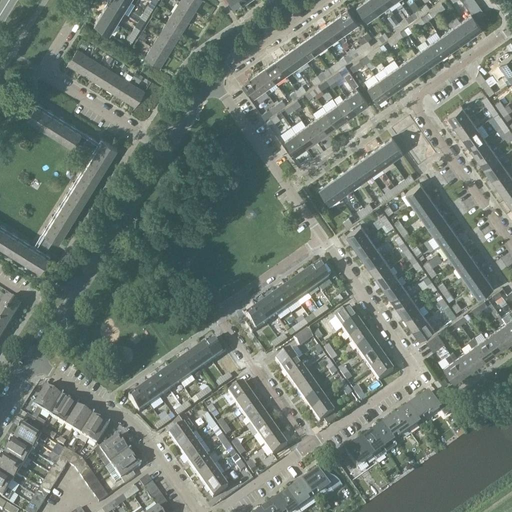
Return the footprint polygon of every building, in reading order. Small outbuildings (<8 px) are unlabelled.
[(122,12),(129,1),(126,0),(108,0),(107,2),(122,12)] [(145,10),(144,11),(149,13),(153,7),(155,3),(150,0),(148,4),(145,10)] [(179,0),(179,1),(194,10),(200,0),(179,0)] [(366,20),(377,13),(368,0),(363,0),(356,6),(366,20)] [(368,0),(377,13),(387,5),(383,0),(368,0)] [(187,21),(194,10),(179,1),(172,12),(187,21)] [(470,12),(478,6),(475,1),(466,7),(470,12)] [(115,23),(122,12),(107,2),(100,13),(115,23)] [(435,8),(438,12),(445,8),(441,3),(435,8)] [(423,12),(429,8),(426,4),(420,8),(423,12)] [(473,16),(481,10),(478,6),(470,12),(473,16)] [(336,16),(346,30),(357,23),(347,8),(336,16)] [(416,17),(423,12),(420,8),(413,13),(416,17)] [(432,17),(438,12),(435,8),(429,12),(432,17)] [(476,21),(485,15),(481,10),(473,16),(476,21)] [(145,20),(149,13),(144,11),(140,17),(145,20)] [(180,33),(187,21),(172,12),(165,23),(180,33)] [(109,33),(115,23),(100,13),(94,24),(109,33)] [(470,36),(481,29),(481,28),(471,14),(460,22),(470,36)] [(336,38),(346,30),(336,16),(326,23),(336,38)] [(414,22),(417,27),(424,22),(421,17),(414,22)] [(402,27),(408,23),(405,18),(399,23),(402,27)] [(411,31),(417,27),(414,22),(408,26),(411,31)] [(460,43),(470,36),(460,22),(450,29),(460,43)] [(173,44),(180,33),(165,23),(158,35),(173,44)] [(326,45),(336,38),(326,23),(316,30),(326,45)] [(396,32),(402,27),(399,23),(393,27),(396,32)] [(135,35),(139,29),(135,26),(131,32),(135,35)] [(450,50),(460,43),(450,29),(440,36),(450,50)] [(315,52),(326,45),(316,30),(305,38),(315,52)] [(131,42),(135,35),(131,32),(127,39),(131,42)] [(394,36),(397,41),(403,37),(400,32),(394,36)] [(381,42),(388,37),(385,33),(378,37),(381,42)] [(166,55),(173,44),(158,35),(151,46),(166,55)] [(390,45),(397,41),(394,36),(387,41),(390,45)] [(439,58),(450,50),(440,36),(429,43),(439,58)] [(305,59),(315,52),(305,38),(295,45),(305,59)] [(358,46),(361,51),(370,44),(367,40),(358,46)] [(87,52),(89,47),(81,43),(79,49),(87,52)] [(429,65),(439,58),(429,43),(419,51),(429,65)] [(295,67),(305,59),(295,45),(285,52),(295,67)] [(159,67),(166,55),(151,46),(144,57),(159,67)] [(382,51),(379,47),(379,46),(373,51),(376,56),(382,51)] [(78,71),(88,56),(76,49),(67,64),(78,71)] [(370,60),(376,56),(373,51),(367,55),(370,60)] [(419,72),(429,65),(419,51),(409,58),(419,72)] [(285,74),(295,67),(285,52),(274,59),(285,74)] [(505,74),(511,69),(511,53),(498,64),(505,74)] [(89,78),(99,63),(88,56),(78,71),(89,78)] [(340,66),(347,61),(343,57),(337,61),(340,66)] [(408,79),(419,72),(409,58),(398,65),(408,79)] [(274,81),(285,74),(274,59),(264,67),(274,81)] [(334,70),(340,66),(337,61),(330,66),(334,70)] [(359,61),(352,65),(355,70),(362,65),(359,61)] [(101,85),(110,70),(99,63),(89,78),(101,85)] [(398,87),(408,79),(398,65),(388,72),(398,87)] [(264,88),(274,81),(264,67),(254,74),(264,88)] [(112,92),(121,77),(110,70),(101,85),(112,92)] [(320,80),(326,76),(323,71),(317,75),(320,80)] [(341,75),(338,71),(332,75),(335,80),(341,75)] [(367,103),(357,89),(355,86),(357,85),(349,72),(343,75),(352,88),(350,89),(352,92),(346,96),(357,111),(367,103)] [(388,94),(398,87),(388,72),(377,80),(388,94)] [(253,96),(264,88),(254,74),(243,82),(253,96)] [(313,85),(320,80),(317,75),(310,80),(313,85)] [(328,84),(335,80),(332,75),(325,80),(328,84)] [(485,80),(480,83),(484,89),(489,86),(496,81),(492,75),(485,80)] [(123,99),(132,84),(121,77),(112,92),(123,99)] [(377,101),(388,94),(377,80),(367,87),(377,101)] [(132,84),(123,99),(135,106),(144,91),(132,84)] [(321,90),(318,85),(317,85),(311,89),(314,94),(321,90)] [(299,94),(305,90),(302,86),(296,90),(299,94)] [(484,89),(489,96),(494,93),(489,86),(484,89)] [(308,99),(314,94),(311,89),(304,94),(308,99)] [(292,99),(299,94),(296,90),(289,95),(292,99)] [(346,118),(357,111),(346,96),(336,103),(346,118)] [(486,106),(490,103),(486,96),(481,99),(486,106)] [(278,109),(285,105),(281,100),(275,104),(278,109)] [(290,104),(294,109),(300,104),(297,100),(290,104)] [(499,110),(504,107),(499,100),(495,104),(499,110)] [(38,126),(48,110),(36,102),(36,103),(26,119),(38,126)] [(336,125),(346,118),(336,103),(326,111),(336,125)] [(490,112),(495,109),(490,103),(486,106),(490,112)] [(272,113),(278,109),(275,104),(269,109),(272,113)] [(287,113),(294,109),(290,104),(284,109),(287,113)] [(454,126),(469,116),(461,106),(447,116),(454,126)] [(499,110),(504,116),(508,113),(504,107),(499,110)] [(49,133),(59,117),(48,110),(38,126),(49,133)] [(326,132),(336,125),(326,111),(316,118),(326,132)] [(279,119),(276,114),(270,119),(273,123),(279,119)] [(462,137),(476,127),(469,116),(454,126),(462,137)] [(60,140),(71,124),(59,117),(49,133),(60,140)] [(500,126),(505,123),(500,117),(496,120),(500,126)] [(316,140),(326,132),(316,118),(305,125),(316,140)] [(505,133),(509,129),(505,123),(500,126),(505,133)] [(72,147),(82,131),(71,124),(60,140),(72,147)] [(305,147),(316,140),(305,125),(295,132),(305,147)] [(469,147),(483,137),(476,127),(462,137),(469,147)] [(294,154),(305,147),(295,132),(284,140),(294,154)] [(83,135),(77,145),(88,151),(94,142),(95,140),(84,133),(83,135)] [(391,159),(402,152),(391,137),(380,145),(391,159)] [(476,157),(490,147),(483,137),(469,147),(476,157)] [(107,163),(115,151),(116,150),(116,148),(100,138),(91,153),(107,163)] [(380,167),(391,159),(380,145),(370,152),(380,167)] [(483,168),(498,157),(490,147),(476,157),(483,168)] [(370,174),(380,167),(370,152),(360,159),(370,174)] [(100,174),(107,163),(91,153),(84,164),(100,174)] [(491,178),(505,168),(498,157),(483,168),(491,178)] [(360,181),(370,174),(360,159),(349,167),(360,181)] [(93,185),(100,174),(84,164),(77,175),(93,185)] [(349,188),(360,181),(349,167),(339,174),(349,188)] [(498,188),(511,178),(511,177),(505,168),(491,178),(498,188)] [(339,196),(349,188),(339,174),(329,181),(339,196)] [(408,183),(414,179),(411,174),(405,179),(408,183)] [(86,197),(93,185),(77,175),(70,187),(86,197)] [(505,199),(511,193),(511,178),(498,188),(505,199)] [(401,188),(408,183),(405,179),(398,183),(401,188)] [(328,203),(339,196),(329,181),(318,188),(328,203)] [(412,204),(427,194),(419,183),(404,193),(412,204)] [(79,208),(86,197),(70,187),(63,198),(79,208)] [(387,198),(393,193),(390,189),(384,193),(387,198)] [(380,202),(387,198),(384,193),(377,198),(380,202)] [(419,214),(434,204),(427,194),(412,204),(419,214)] [(72,220),(79,208),(63,198),(56,210),(72,220)] [(369,203),(363,208),(366,212),(373,208),(369,203)] [(427,225),(441,214),(434,204),(419,214),(427,225)] [(384,208),(388,215),(393,212),(388,205),(384,208)] [(360,217),(366,212),(363,208),(357,212),(360,217)] [(65,231),(72,220),(56,210),(48,221),(65,231)] [(384,224),(389,221),(384,214),(379,217),(384,224)] [(434,235),(449,224),(441,214),(427,225),(434,235)] [(345,227),(352,222),(349,218),(342,222),(345,227)] [(398,229),(403,226),(398,220),(394,223),(398,229)] [(57,243),(65,231),(48,221),(41,232),(57,243)] [(388,230),(393,227),(389,221),(384,224),(388,230)] [(441,245),(456,235),(449,224),(434,235),(441,245)] [(0,246),(2,248),(12,232),(1,225),(0,226),(0,246)] [(353,246),(368,235),(360,225),(345,235),(353,246)] [(398,229),(403,235),(407,232),(403,226),(398,229)] [(14,255),(24,239),(12,232),(2,248),(14,255)] [(360,256),(375,246),(368,235),(353,246),(360,256)] [(398,244),(403,241),(398,235),(394,238),(398,244)] [(448,255),(463,245),(456,235),(441,245),(448,255)] [(43,237),(38,245),(47,250),(51,242),(43,237)] [(29,256),(35,246),(24,239),(14,255),(25,262),(29,256)] [(413,250),(417,246),(413,240),(408,243),(413,250)] [(403,250),(407,247),(403,241),(398,244),(403,250)] [(456,266),(470,255),(463,245),(448,255),(456,266)] [(50,255),(36,247),(35,246),(29,256),(25,262),(38,270),(40,271),(50,255)] [(367,266),(382,256),(375,246),(360,256),(367,266)] [(413,250),(417,256),(422,253),(417,246),(413,250)] [(413,265),(417,262),(413,255),(408,258),(413,265)] [(463,276),(478,266),(470,255),(456,266),(463,276)] [(375,277),(389,266),(382,256),(367,266),(375,277)] [(427,270),(432,267),(427,261),(423,264),(427,270)] [(417,271),(422,268),(417,262),(413,265),(417,271)] [(307,272),(317,287),(328,280),(318,265),(307,272)] [(382,287),(397,277),(389,266),(375,277),(382,287)] [(470,286),(485,276),(478,266),(463,276),(470,286)] [(427,270),(432,277),(436,273),(432,267),(427,270)] [(307,294),(317,287),(307,272),(297,280),(307,294)] [(428,286),(432,282),(427,276),(423,279),(428,286)] [(485,276),(470,286),(478,297),(492,287),(485,276)] [(389,297),(404,287),(397,277),(382,287),(389,297)] [(297,302),(307,294),(297,280),(286,287),(297,302)] [(442,291),(446,288),(442,281),(437,285),(442,291)] [(432,292),(436,289),(432,282),(428,286),(432,292)] [(286,309),(297,302),(286,287),(276,294),(286,309)] [(396,308),(411,297),(404,287),(389,297),(396,308)] [(442,291),(446,297),(451,294),(446,288),(442,291)] [(495,300),(501,295),(498,290),(492,295),(495,300)] [(276,316),(286,309),(276,294),(266,301),(276,316)] [(336,305),(343,300),(340,296),(333,300),(336,305)] [(442,306),(446,303),(442,296),(437,300),(442,306)] [(404,318),(418,308),(411,297),(396,308),(404,318)] [(0,309),(13,318),(20,307),(6,298),(2,304),(0,302),(0,309)] [(266,323),(276,316),(266,301),(255,309),(266,323)] [(478,305),(481,310),(487,305),(484,301),(478,305)] [(452,305),(456,312),(461,309),(456,302),(452,305)] [(446,312),(451,309),(446,303),(442,306),(446,312)] [(474,314),(481,310),(478,305),(471,310),(474,314)] [(321,315),(328,310),(325,306),(318,311),(321,315)] [(411,328),(426,318),(418,308),(404,318),(411,328)] [(0,324),(6,328),(13,318),(0,309),(0,324)] [(251,334),(266,323),(255,309),(245,316),(249,322),(245,325),(251,334)] [(341,330),(356,319),(349,309),(334,319),(341,330)] [(508,312),(501,317),(505,322),(511,332),(511,310),(508,312)] [(316,319),(321,315),(318,311),(313,315),(316,319)] [(457,320),(460,324),(466,320),(463,315),(457,320)] [(426,318),(411,328),(418,339),(433,329),(426,318)] [(349,340),(363,330),(356,319),(341,330),(349,340)] [(301,330),(308,325),(305,320),(298,325),(301,330)] [(454,329),(460,324),(457,320),(451,324),(454,329)] [(499,326),(495,329),(505,344),(511,339),(511,332),(505,322),(499,326)] [(295,334),(301,330),(298,325),(292,329),(295,334)] [(495,352),(505,344),(495,329),(494,330),(484,337),(495,352)] [(306,330),(293,339),(299,347),(312,338),(306,330)] [(356,350),(371,340),(363,330),(349,340),(356,350)] [(313,334),(317,341),(322,337),(317,331),(313,334)] [(429,347),(441,339),(437,334),(426,342),(429,347)] [(280,344),(287,339),(284,335),(277,340),(280,344)] [(474,344),(485,359),(495,352),(484,337),(476,342),(473,337),(471,339),(474,344)] [(441,339),(429,347),(433,352),(444,344),(441,339)] [(464,351),(474,366),(485,359),(474,344),(471,339),(467,341),(471,346),(464,351)] [(225,352),(219,343),(215,346),(211,340),(200,347),(211,362),(225,352)] [(275,348),(280,344),(277,340),(271,344),(275,348)] [(363,361),(378,350),(371,340),(356,350),(363,361)] [(327,355),(332,352),(328,345),(323,349),(327,355)] [(318,356),(322,352),(318,346),(313,349),(318,356)] [(200,369),(211,362),(200,347),(190,354),(200,369)] [(282,371),(297,361),(289,350),(275,361),(282,371)] [(370,371),(385,361),(378,350),(363,361),(370,371)] [(464,373),(474,366),(464,351),(456,357),(453,351),(450,353),(453,359),(464,373)] [(327,355),(332,361),(337,358),(332,352),(327,355)] [(443,366),(453,381),(464,373),(453,359),(450,353),(445,357),(449,362),(443,366)] [(190,376),(200,369),(190,354),(180,362),(190,376)] [(328,370),(332,367),(328,360),(323,363),(328,370)] [(289,382),(304,371),(297,361),(282,371),(289,382)] [(385,361),(370,371),(378,382),(393,372),(385,361)] [(180,384),(190,376),(180,362),(169,369),(180,384)] [(342,375),(347,372),(342,366),(338,369),(342,375)] [(332,376),(337,373),(332,367),(328,370),(332,376)] [(169,391),(180,384),(169,369),(159,376),(169,391)] [(297,392),(311,382),(304,371),(289,382),(297,392)] [(342,375),(347,382),(351,379),(347,372),(342,375)] [(225,383),(232,378),(229,373),(222,378),(225,383)] [(159,398),(169,391),(159,376),(149,383),(159,398)] [(219,387),(225,383),(222,378),(216,382),(219,387)] [(342,391),(347,388),(342,381),(338,384),(342,391)] [(304,402),(319,392),(311,382),(297,392),(304,402)] [(149,405),(159,398),(149,383),(138,391),(149,405)] [(235,404),(250,394),(242,383),(227,394),(235,404)] [(42,411),(53,393),(49,390),(51,388),(47,385),(34,406),(37,408),(32,417),(27,414),(23,421),(32,426),(35,422),(36,420),(42,411)] [(352,390),(357,396),(361,393),(357,386),(352,390)] [(205,397),(211,393),(208,388),(201,392),(205,397)] [(347,397),(351,394),(347,388),(342,391),(347,397)] [(102,389),(96,393),(102,402),(108,397),(102,389)] [(138,413),(149,405),(138,391),(128,398),(138,413)] [(198,402),(205,397),(201,392),(195,397),(198,402)] [(311,413),(326,402),(319,392),(304,402),(311,413)] [(49,416),(63,395),(59,393),(58,395),(53,393),(42,411),(49,416)] [(428,393),(412,404),(424,420),(439,409),(444,417),(451,412),(442,399),(436,404),(428,393)] [(242,415),(257,404),(250,394),(235,404),(242,415)] [(57,421),(69,402),(65,400),(66,397),(63,395),(49,416),(57,421)] [(65,426),(78,405),(75,402),(73,405),(69,402),(57,421),(65,426)] [(184,412),(191,407),(188,402),(181,407),(184,412)] [(326,402),(311,413),(319,423),(333,413),(326,402)] [(249,425),(264,415),(257,404),(242,415),(249,425)] [(427,425),(424,420),(412,404),(396,415),(408,431),(419,423),(422,428),(427,425)] [(73,430),(84,412),(80,409),(82,407),(78,405),(65,426),(73,430)] [(206,409),(211,415),(215,412),(211,405),(206,409)] [(178,416),(184,412),(181,407),(175,411),(178,416)] [(80,435),(94,414),(90,412),(89,415),(84,412),(73,430),(80,435)] [(88,440),(100,422),(96,419),(97,416),(94,414),(80,435),(88,440)] [(207,424),(211,421),(207,414),(202,418),(207,424)] [(257,435),(271,425),(264,415),(249,425),(257,435)] [(393,442),(408,431),(396,415),(381,425),(393,442)] [(163,426),(171,421),(168,416),(160,422),(163,426)] [(188,432),(183,425),(188,422),(184,416),(172,424),(176,430),(168,435),(176,446),(191,436),(196,433),(193,428),(188,432)] [(225,426),(221,420),(218,416),(214,419),(221,429),(225,426)] [(211,430),(216,427),(211,421),(207,424),(211,430)] [(100,422),(88,440),(96,445),(109,424),(105,422),(104,424),(100,422)] [(158,430),(163,426),(160,422),(155,425),(158,430)] [(41,436),(20,423),(18,426),(21,428),(18,432),(36,444),(39,440),(45,444),(48,440),(41,436)] [(264,446),(279,435),(271,425),(257,435),(264,446)] [(381,425),(371,433),(386,454),(389,452),(396,447),(393,442),(381,425)] [(221,429),(225,436),(230,432),(225,426),(221,429)] [(31,451),(36,444),(18,432),(15,436),(13,435),(10,438),(31,451)] [(376,461),(386,454),(371,433),(361,440),(372,456),(376,461)] [(104,457),(122,444),(120,440),(122,439),(119,435),(99,450),(104,457)] [(221,445),(226,441),(221,435),(217,438),(221,445)] [(279,435),(264,446),(271,456),(286,446),(279,435)] [(198,446),(191,436),(176,446),(183,457),(198,446)] [(27,459),(31,451),(10,438),(8,442),(11,444),(8,448),(27,459)] [(235,450),(240,447),(235,440),(231,444),(235,450)] [(357,467),(372,456),(361,440),(345,451),(357,467)] [(226,451),(230,448),(226,441),(221,445),(226,451)] [(110,464),(130,450),(128,447),(125,448),(122,444),(104,457),(110,464)] [(190,467),(205,456),(198,446),(183,457),(190,467)] [(235,450),(240,456),(244,453),(240,447),(235,450)] [(22,467),(27,459),(8,448),(6,452),(3,450),(1,454),(22,467)] [(71,458),(73,454),(64,448),(62,453),(71,458)] [(115,472),(133,459),(130,455),(133,454),(130,450),(110,464),(115,472)] [(68,463),(71,458),(62,453),(59,458),(68,463)] [(0,463),(17,474),(22,467),(1,454),(0,455),(0,458),(1,459),(0,460),(0,463)] [(74,467),(82,459),(73,454),(71,458),(68,463),(74,467)] [(68,463),(59,458),(55,455),(50,463),(63,471),(68,463)] [(198,477),(212,467),(205,456),(190,467),(198,477)] [(236,456),(231,459),(236,465),(240,462),(236,456)] [(87,466),(83,461),(82,459),(74,467),(78,472),(87,466)] [(120,480),(141,465),(138,462),(136,463),(133,459),(115,472),(110,476),(115,483),(120,479),(120,480)] [(250,461),(246,464),(250,471),(255,468),(250,461)] [(240,472),(245,468),(240,462),(236,465),(240,472)] [(0,474),(12,482),(17,474),(0,463),(0,474)] [(58,479),(63,471),(50,463),(54,465),(49,473),(58,479)] [(83,479),(92,473),(87,466),(78,472),(83,479)] [(205,487),(220,477),(212,467),(198,477),(205,487)] [(338,487),(340,484),(339,483),(338,482),(336,480),(335,479),(333,478),(331,477),(329,477),(328,476),(327,475),(326,473),(325,472),(321,475),(317,470),(301,481),(313,498),(316,503),(332,492),(335,489),(338,487)] [(53,487),(58,479),(49,473),(44,481),(53,487)] [(88,487),(97,481),(92,473),(83,479),(88,487)] [(0,485),(7,490),(12,482),(0,474),(0,485)] [(139,481),(141,483),(144,487),(151,482),(147,476),(139,481)] [(220,477),(205,487),(212,498),(227,488),(220,477)] [(49,494),(53,487),(44,481),(39,488),(49,494)] [(93,494),(102,488),(97,481),(88,487),(93,494)] [(301,481),(286,492),(297,509),(308,502),(311,507),(317,503),(316,503),(313,498),(301,481)] [(146,492),(155,486),(152,482),(143,488),(146,492)] [(14,494),(7,490),(0,485),(0,496),(9,502),(14,494)] [(149,496),(158,490),(155,486),(146,492),(149,496)] [(129,491),(132,496),(139,491),(135,487),(129,491)] [(44,502),(49,494),(39,488),(35,496),(44,502)] [(98,502),(107,496),(102,488),(93,494),(98,502)] [(152,501),(161,495),(158,490),(149,496),(152,501)] [(126,500),(132,496),(129,491),(123,496),(126,500)] [(292,511),(297,509),(286,492),(270,503),(276,511),(292,511)] [(156,505),(164,499),(161,495),(152,501),(156,505)] [(39,510),(44,502),(35,496),(30,504),(39,510)] [(47,499),(42,511),(44,511),(50,511),(54,501),(47,499)] [(159,510),(167,504),(164,499),(156,505),(159,510)] [(109,506),(112,510),(118,506),(115,501),(109,506)] [(3,509),(7,511),(17,511),(18,511),(6,503),(3,509)] [(276,511),(270,503),(260,510),(261,511),(276,511)]
